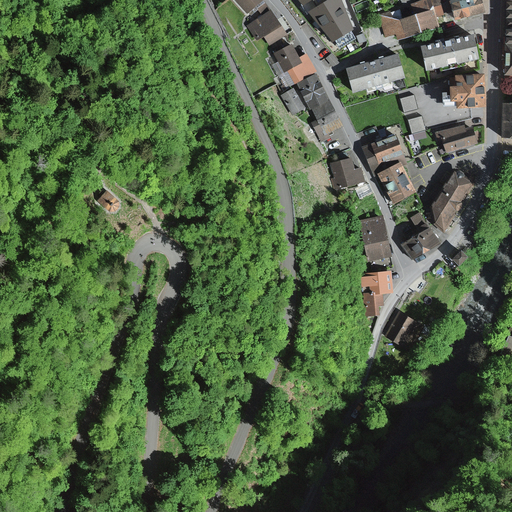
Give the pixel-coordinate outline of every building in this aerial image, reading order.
[(264,0),(263,0),(233,0),(246,15),(264,0)] [(293,0),(330,46),(351,35),(337,0),(293,0)] [(425,0),(409,5),(413,18),(432,13),(430,9),(440,6),(438,0),(425,0)] [(478,0),(474,0),(448,7),(449,14),(452,23),(482,15),(478,0)] [(440,6),(430,9),(432,13),(433,18),(449,14),(448,7),(447,4),(440,6)] [(268,46),(286,37),(264,5),(256,9),(261,17),(247,26),(255,42),(262,38),(268,46)] [(389,13),(379,16),(386,43),(436,29),(433,18),(432,13),(413,18),(397,23),(392,21),(389,13)] [(511,31),(504,31),(503,56),(511,56),(511,31)] [(363,34),(356,37),(359,44),(366,41),(363,34)] [(471,37),(417,50),(423,75),(477,63),(471,37)] [(297,60),(290,47),(271,55),(283,74),(300,65),(297,60)] [(331,55),(325,59),(332,68),(339,64),(331,55)] [(305,56),(297,60),(300,65),(283,74),(281,75),(288,88),(315,74),(305,56)] [(511,56),(503,56),(502,80),(511,80),(511,56)] [(395,57),(344,72),(351,95),(402,80),(395,57)] [(297,86),(308,111),(310,110),(327,102),(315,76),(297,86)] [(482,78),(452,79),(453,90),(446,91),(447,106),(453,106),(454,112),(483,111),(482,78)] [(291,90),(281,97),(292,116),(303,110),(291,90)] [(413,96),(400,100),(403,113),(417,109),(413,96)] [(341,128),(327,102),(310,110),(315,121),(310,123),(320,143),(329,139),(327,136),(341,128)] [(511,107),(502,107),(501,139),(511,139),(511,107)] [(421,117),(407,121),(411,134),(425,130),(421,117)] [(437,140),(442,139),(446,154),(476,145),(472,130),(464,132),(462,128),(435,135),(437,140)] [(394,136),(361,148),(373,177),(376,176),(399,165),(400,168),(406,165),(394,136)] [(339,190),(363,183),(359,171),(352,173),(349,161),(332,166),(339,190)] [(399,165),(376,176),(391,206),(414,194),(400,168),(399,165)] [(474,184),(454,171),(444,188),(436,183),(431,191),(437,195),(428,209),(432,225),(442,232),(456,214),(458,213),(460,209),(460,206),(474,184)] [(119,200),(107,190),(99,200),(111,210),(116,210),(120,205),(119,200)] [(419,214),(410,218),(416,229),(425,224),(419,214)] [(372,272),(392,269),(381,218),(358,222),(365,264),(370,263),(372,272)] [(414,237),(425,254),(440,245),(428,228),(414,237)] [(399,246),(411,262),(425,254),(414,237),(411,233),(403,238),(405,242),(399,246)] [(459,253),(450,262),(457,269),(466,260),(459,253)] [(390,273),(361,276),(363,297),(381,295),(391,294),(390,273)] [(382,308),(381,295),(363,297),(361,307),(361,319),(378,318),(377,308),(382,308)] [(409,350),(422,325),(401,314),(388,340),(409,350)] [(511,323),(500,355),(511,360),(511,323)]
